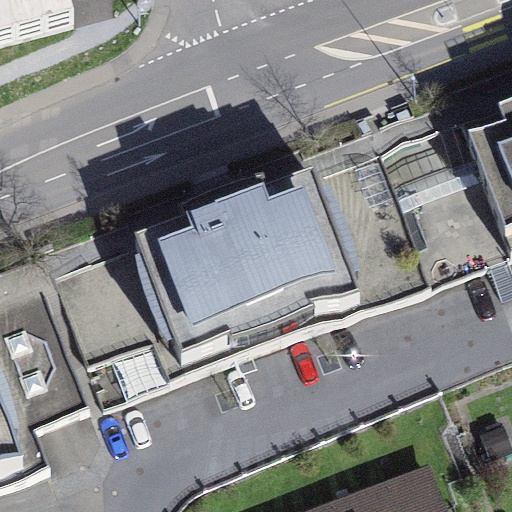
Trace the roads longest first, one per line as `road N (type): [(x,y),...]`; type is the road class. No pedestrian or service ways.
road 1 (primary): [(497,0),(246,95)]
road 2 (primary): [(246,95),(0,194)]
